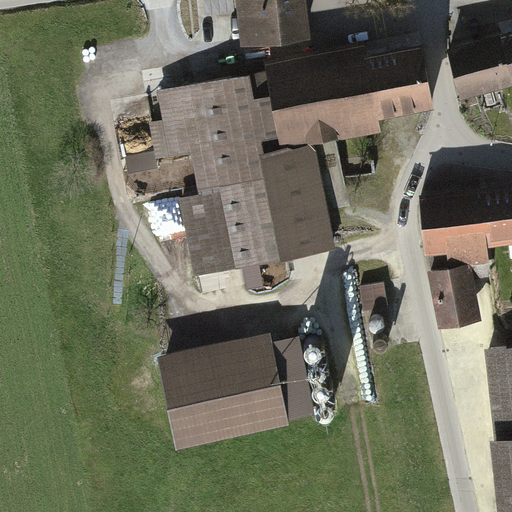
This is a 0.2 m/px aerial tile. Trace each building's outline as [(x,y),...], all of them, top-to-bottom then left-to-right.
[(231,0),(237,43),(306,34),(301,0),(231,0)] [(511,20),(492,26),(493,28),(507,82),(511,80),(511,20)] [(463,94),(507,82),(493,28),(449,40),(463,94)] [(178,196),(192,272),(332,247),(312,134),(376,123),(374,113),(431,103),(419,37),(362,47),(361,40),(258,58),(260,67),(158,85),(164,115),(148,118),(155,157),(189,151),(196,193),(178,196)] [(511,239),(511,179),(418,187),(423,247),(442,245),(444,260),(484,257),(482,242),(511,239)] [(435,323),(477,316),(466,260),(425,267),(435,323)] [(247,271),(250,288),(266,285),(263,268),(247,271)] [(357,285),(363,312),(390,307),(384,279),(357,285)] [(293,326),(314,410),(337,405),(317,320),(293,326)] [(265,324),(152,349),(172,439),(285,414),(265,324)] [(484,430),(493,511),(511,511),(511,342),(482,346),(492,429),(484,430)]
